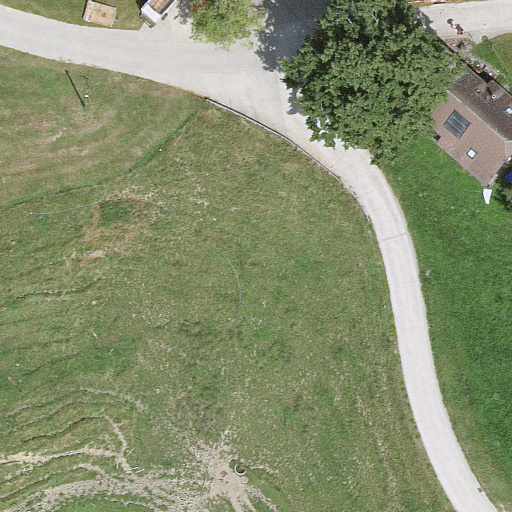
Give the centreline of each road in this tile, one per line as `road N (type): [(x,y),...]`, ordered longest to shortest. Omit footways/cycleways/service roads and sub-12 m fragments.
road 1 (track): [(477,511),(452,475),(420,394),(392,223),(358,145),(313,91),(236,55),(228,0)]
road 2 (track): [(0,22),(102,51),(236,55),(511,13)]
